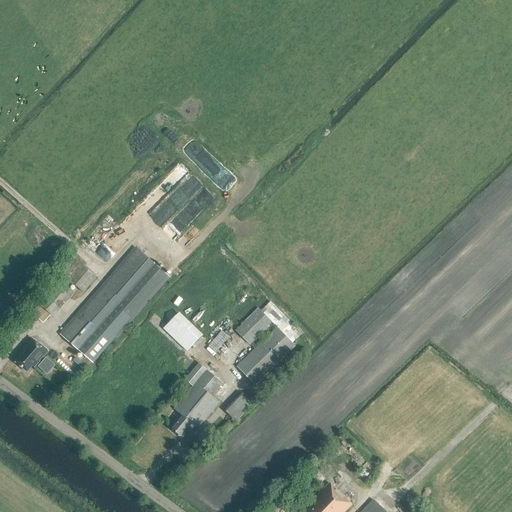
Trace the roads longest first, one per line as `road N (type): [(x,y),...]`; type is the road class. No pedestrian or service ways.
road 1 (track): [(0,368),(32,332),(55,328),(100,279),(98,265),(0,178)]
road 2 (tertiary): [(176,511),(0,380)]
